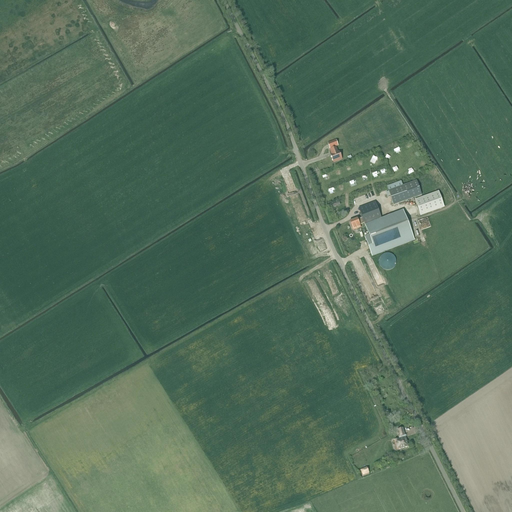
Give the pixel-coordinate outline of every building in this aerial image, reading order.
[(336,148),(330,150),(332,155),(331,155),(334,163),(342,160),(339,152),(338,153),(336,148)] [(388,191),(393,206),(422,195),(417,181),(403,186),(388,191)] [(387,187),(388,191),(403,186),(401,182),(387,187)] [(439,193),(415,201),(421,216),(444,208),(439,193)] [(359,209),(362,218),(364,224),(369,236),(365,238),(372,256),(414,240),(404,214),(383,223),(375,202),(359,209)] [(364,224),(362,218),(358,220),(358,219),(350,222),(353,231),(361,228),(360,226),(364,224)] [(379,260),(379,261),(379,263),(379,264),(379,266),(380,267),(381,268),(382,269),(383,270),(385,270),(386,271),(388,271),(389,270),(390,270),(392,269),(393,269),(394,268),(395,267),(395,265),(396,264),(396,262),(396,261),(396,260),(395,258),(395,257),(394,256),(393,255),(391,254),(390,254),(389,253),(387,253),(386,253),(384,254),(383,254),(382,255),(381,256),(380,257),(379,259),(379,260)] [(399,439),(394,441),(397,450),(408,447),(406,437),(405,437),(405,436),(403,429),(398,430),(400,437),(399,437),(399,439)] [(366,467),(359,470),(363,477),(369,474),(366,467)]
